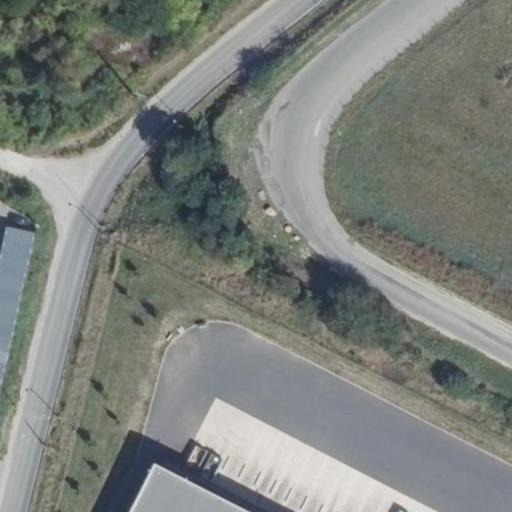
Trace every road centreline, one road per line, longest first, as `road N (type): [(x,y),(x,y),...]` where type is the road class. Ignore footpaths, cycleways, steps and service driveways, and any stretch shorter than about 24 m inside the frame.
road 1 (unclassified): [(431,0),(313,90),(288,182),(343,254),(511,345)]
road 2 (secondary): [(9,511),(83,227),(110,172)]
road 3 (secondary): [(295,0),(176,97),(110,172)]
